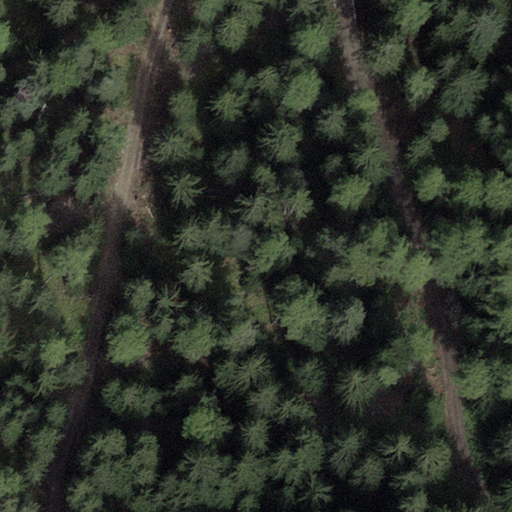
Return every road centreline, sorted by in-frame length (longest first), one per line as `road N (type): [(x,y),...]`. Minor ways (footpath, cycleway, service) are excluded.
road 1 (track): [(499,511),(349,0)]
road 2 (track): [(58,511),(70,420),(168,0)]
